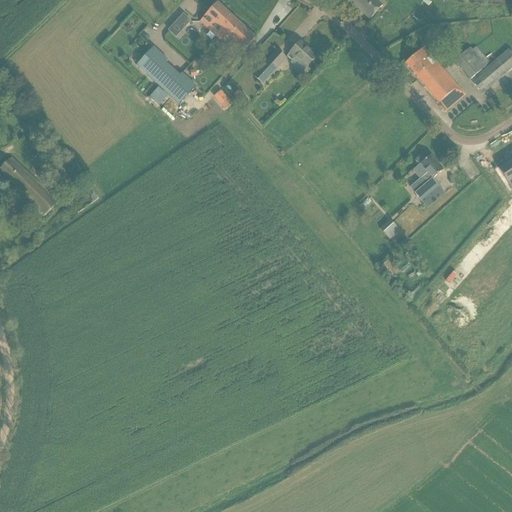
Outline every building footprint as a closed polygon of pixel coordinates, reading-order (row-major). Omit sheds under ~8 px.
[(345,0),(346,1),(346,0),(347,0),(370,20),(382,6),(374,0),(345,0)] [(255,38),(217,3),(199,22),(209,31),(213,27),(220,32),(215,37),(221,42),(226,37),(237,47),(232,52),(237,58),(247,47),(248,46),(255,38)] [(174,24),(168,31),(175,37),(182,30),(174,24)] [(286,57),(291,61),(294,58),(306,69),(316,57),(300,42),(286,57)] [(196,87),(181,74),(179,76),(172,69),(171,70),(165,64),(167,61),(152,47),(136,66),(179,105),(196,87)] [(405,64),(439,104),(439,103),(446,111),(464,95),(423,48),(405,64)] [(450,57),(482,94),(511,68),(511,54),(508,50),(471,81),(470,80),(485,67),(469,49),(461,55),(458,51),(450,57)] [(253,77),(262,85),(286,59),(277,51),(253,77)] [(157,104),(165,96),(155,88),(148,97),(157,104)] [(221,91),(214,97),(224,109),(231,104),(221,91)] [(238,91),(233,95),(243,105),(247,100),(238,91)] [(418,166),(413,171),(425,185),(414,194),(421,202),(439,188),(432,180),(432,179),(432,180),(442,171),(430,156),(426,159),(422,155),(414,161),(418,166)] [(0,169),(0,173),(44,216),(57,203),(45,191),(36,181),(11,158),(0,169)] [(511,161),(510,162),(498,170),(511,189),(511,188),(511,161)] [(48,174),(57,183),(60,180),(65,185),(69,181),(55,167),(48,174)] [(379,229),(389,241),(400,231),(389,220),(379,229)]
